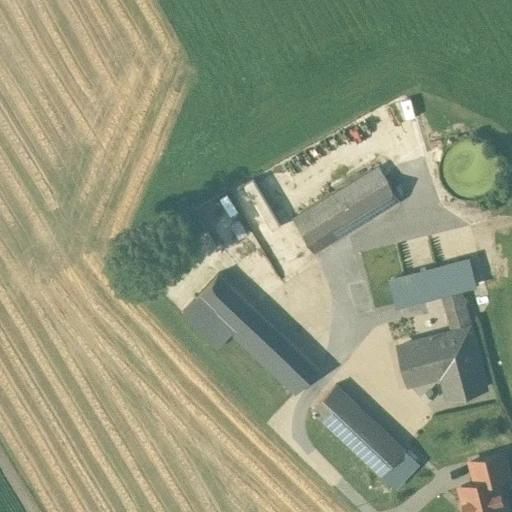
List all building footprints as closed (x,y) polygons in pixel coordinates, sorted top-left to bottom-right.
[(499,182),(501,169),(499,157),(492,147),(481,141),(469,138),(457,141),(447,148),(440,158),(438,171),(441,183),(448,193),(458,199),(470,202),(482,199),(493,192),(499,182)] [(379,166),(294,217),(302,230),(387,179),(379,166)] [(387,179),(302,230),(314,251),(399,199),(387,179)] [(418,231),(408,234),(412,250),(422,247),(418,231)] [(408,234),(358,247),(374,309),(443,292),(460,287),(476,283),(464,236),(422,247),(412,250),(408,234)] [(209,264),(186,289),(195,297),(218,272),(209,264)] [(218,272),(195,297),(231,331),(296,393),(320,368),(218,272)] [(460,287),(443,292),(452,325),(469,321),(460,287)] [(231,331),(195,297),(181,312),(217,346),(231,331)] [(470,326),(399,345),(408,382),(442,373),(448,396),(485,387),(470,326)] [(336,383),(312,408),(332,427),(356,402),(336,383)] [(356,402),(332,427),(382,474),(405,449),(356,402)] [(502,500),(496,477),(461,486),(467,511),(507,511),(504,499),(502,500)]
